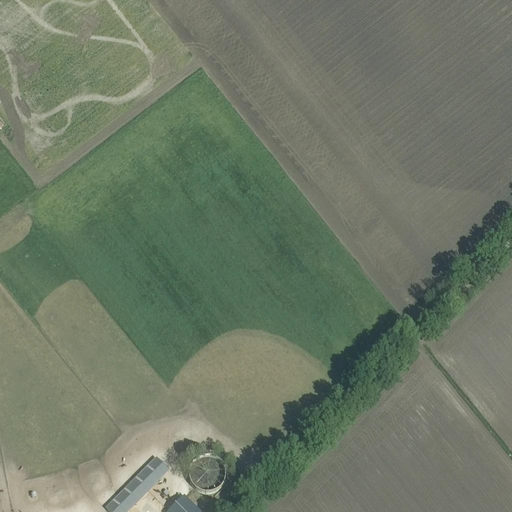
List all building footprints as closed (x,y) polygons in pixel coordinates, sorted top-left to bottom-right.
[(0,0),(0,16),(20,0),(0,0)] [(25,0),(0,20),(0,43),(55,0),(25,0)] [(60,0),(0,46),(0,70),(90,0),(60,0)] [(94,0),(0,73),(0,96),(122,2),(120,0),(94,0)] [(0,99),(0,112),(5,119),(135,18),(124,4),(0,99)] [(7,122),(18,136),(148,36),(137,21),(7,122)] [(20,139),(32,153),(162,53),(151,38),(20,139)] [(33,155),(44,170),(175,69),(163,55),(33,155)] [(189,473),(189,476),(189,480),(190,483),(191,486),(193,489),(196,491),(199,492),(202,494),(205,494),(208,494),(212,494),(215,492),(218,491),(220,489),(222,486),(223,483),(224,480),(225,476),(224,473),(223,470),(222,467),(220,464),(218,462),(215,460),(212,459),(208,459),(205,459),(202,459),(199,460),(196,462),(193,464),(191,467),(190,470),(189,473)] [(145,494),(162,475),(154,468),(137,486),(145,494)]
